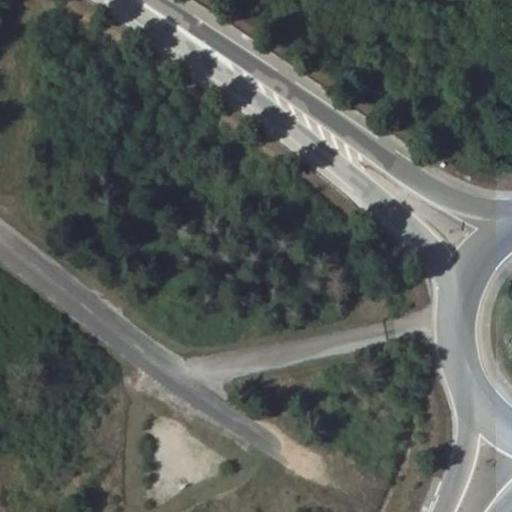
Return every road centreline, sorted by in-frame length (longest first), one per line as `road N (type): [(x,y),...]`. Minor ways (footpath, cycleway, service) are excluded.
road 1 (secondary): [(511,219),(422,184),(228,68)]
road 2 (secondary): [(228,68),(415,233),(458,290)]
road 3 (secondary): [(228,68),(129,0)]
